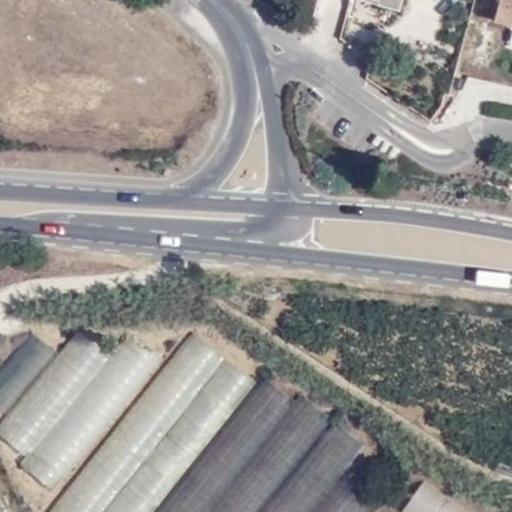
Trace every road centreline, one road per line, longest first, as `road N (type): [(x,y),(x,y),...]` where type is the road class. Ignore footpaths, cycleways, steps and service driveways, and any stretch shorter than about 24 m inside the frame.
road 1 (secondary): [(53,228),(511,280)]
road 2 (secondary): [(53,228),(276,231),(293,208)]
road 3 (secondary): [(236,16),(245,89),(236,148),(216,175),(166,199)]
road 4 (secondary): [(511,233),(293,208)]
road 5 (secondary): [(293,208),(256,49),(236,16)]
road 6 (secondary): [(166,199),(0,189)]
road 7 (secondary): [(293,208),(166,199)]
